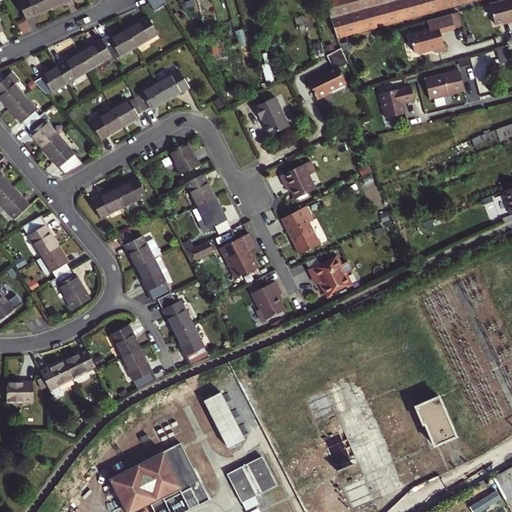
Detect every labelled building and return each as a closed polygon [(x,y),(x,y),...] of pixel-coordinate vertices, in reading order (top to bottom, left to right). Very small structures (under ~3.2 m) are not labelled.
[(25,20),(48,10),(43,0),(19,0),(17,1),(25,20)] [(43,0),(48,10),(70,0),(43,0)] [(166,4),(163,0),(149,0),(156,11),(166,4)] [(325,0),(324,0),(339,46),(349,44),(347,37),(479,0),(325,0)] [(511,14),(508,0),(507,0),(486,6),(492,26),(500,24),(506,23),(506,25),(511,23),(511,14)] [(459,14),(452,15),(456,30),(463,28),(459,14)] [(456,30),(452,15),(428,22),(430,30),(410,35),(415,53),(419,55),(433,52),(438,54),(446,52),(441,34),(456,30)] [(148,18),(126,31),(137,48),(159,36),(148,18)] [(116,61),(137,48),(126,31),(112,39),(110,36),(103,39),(114,57),(116,61)] [(103,39),(81,52),(92,71),(114,57),(103,39)] [(341,50),(326,57),(333,70),(322,75),(320,75),(308,82),(318,102),(332,95),(330,93),(346,84),(339,70),(338,68),(347,63),(341,50)] [(69,84),(92,71),(81,52),(59,66),(69,84)] [(270,85),(271,87),(274,85),(269,65),(262,66),(267,86),(270,85)] [(44,77),(35,82),(37,84),(47,95),(52,91),(54,93),(69,84),(59,66),(43,75),(44,77)] [(157,83),(168,100),(190,87),(180,70),(157,83)] [(459,71),(425,79),(430,100),(464,92),(459,71)] [(13,72),(9,76),(5,79),(0,72),(0,96),(10,109),(25,95),(16,84),(20,80),(13,72)] [(481,94),(490,92),(486,73),(477,75),(481,94)] [(150,107),(152,109),(168,100),(157,83),(142,92),(143,94),(137,98),(144,110),(150,107)] [(411,87),(379,94),(385,119),(404,114),(402,105),(402,102),(405,101),(405,104),(414,102),(411,87)] [(25,95),(10,109),(22,123),(25,121),(29,126),(39,117),(35,111),(38,109),(25,95)] [(144,110),(137,98),(131,101),(129,99),(113,108),(124,126),(139,117),(138,114),(144,110)] [(276,99),(254,110),(261,122),(263,121),(263,123),(265,122),(267,126),(266,127),(271,138),(290,128),(276,99)] [(124,126),(113,108),(92,120),(102,138),(124,126)] [(43,148),(58,135),(46,121),(50,118),(45,112),(39,117),(29,126),(34,132),(32,134),(43,148)] [(499,142),(501,141),(511,137),(511,126),(473,141),(476,149),(498,140),(499,142)] [(58,135),(43,148),(65,174),(82,164),(58,135)] [(200,168),(189,145),(170,154),(182,178),(200,168)] [(309,160),(278,176),(284,187),(285,187),(288,186),(290,190),(294,198),(314,188),(306,172),(313,169),(309,160)] [(0,200),(13,188),(0,175),(0,200)] [(215,200),(204,176),(186,185),(197,209),(215,200)] [(138,179),(116,190),(125,208),(147,196),(138,179)] [(13,188),(0,200),(0,204),(16,221),(31,207),(13,188)] [(125,208),(116,190),(94,201),(103,219),(125,208)] [(226,223),(215,200),(197,209),(203,222),(198,224),(202,234),(226,223)] [(312,219),(306,206),(282,217),(288,228),(287,229),(298,254),(320,243),(310,221),(312,219)] [(61,248),(42,217),(25,227),(43,258),(61,248)] [(248,235),(220,250),(236,281),(257,270),(248,252),(255,249),(248,235)] [(128,247),(140,268),(164,256),(165,256),(157,240),(149,244),(146,238),(128,247)] [(215,252),(211,242),(188,253),(193,263),(215,252)] [(55,271),(58,277),(71,270),(68,264),(70,263),(61,248),(43,258),(38,261),(46,275),(52,272),(52,273),(55,271)] [(157,301),(174,293),(169,282),(175,279),(164,256),(140,268),(157,301)] [(337,256),(308,270),(314,282),(316,283),(320,282),(322,281),(325,287),(323,288),(327,297),(352,285),(346,274),(352,271),(347,262),(341,265),(337,256)] [(75,276),(71,270),(58,277),(51,282),(54,288),(60,285),(73,307),(90,297),(77,275),(75,276)] [(275,283),(251,295),(259,310),(256,312),(262,324),(285,312),(278,298),(281,296),(275,283)] [(17,293),(11,286),(4,292),(10,298),(17,293)] [(0,293),(0,321),(13,312),(0,293)] [(165,312),(176,334),(194,325),(183,303),(165,312)] [(176,334),(193,366),(211,358),(194,325),(176,334)] [(125,358),(142,349),(130,328),(114,336),(125,358)] [(142,349),(125,358),(140,389),(158,380),(142,349)] [(73,380),(96,368),(87,351),(64,361),(73,380)] [(58,386),(73,380),(64,361),(41,372),(51,390),(51,400),(62,395),(58,386)] [(49,386),(44,378),(39,380),(43,389),(49,386)] [(32,382),(7,382),(7,401),(32,401),(32,382)] [(221,395),(204,404),(228,451),(245,443),(221,395)] [(422,411),(417,413),(423,428),(425,427),(435,449),(457,439),(440,403),(422,411)] [(260,426),(254,429),(262,444),(268,441),(260,426)] [(180,443),(109,477),(125,511),(142,511),(181,493),(189,509),(208,500),(180,443)] [(261,456),(228,474),(244,504),(277,487),(261,456)] [(361,473),(355,457),(338,463),(344,480),(361,473)] [(511,483),(506,470),(501,473),(496,476),(500,483),(511,503),(511,501),(511,483)] [(488,491),(500,483),(496,476),(484,484),(488,491)] [(471,505),(475,511),(479,511),(503,498),(497,489),(471,505)]
